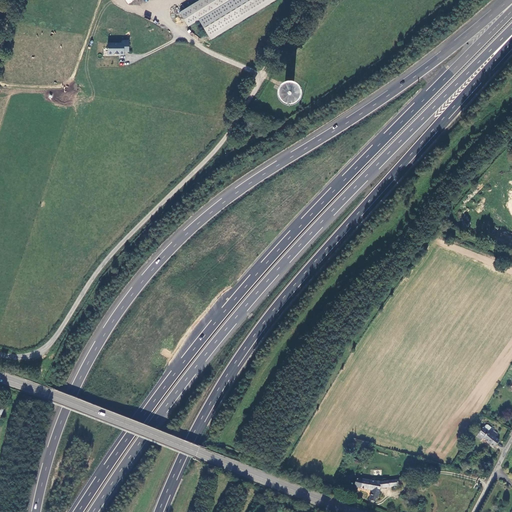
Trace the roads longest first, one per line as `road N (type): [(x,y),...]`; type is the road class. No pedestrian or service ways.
road 1 (motorway): [(511,3),(386,98),(232,197),(156,266),(80,379),(36,511)]
road 2 (motorway): [(511,7),(225,311),(79,511)]
road 3 (motorway): [(94,511),(172,398),(270,279),(511,30)]
road 4 (motorway): [(159,511),(192,435),(256,333),(511,44)]
road 5 (unclassified): [(262,76),(227,135),(110,255),(47,346),(28,356),(0,354)]
road 6 (primary): [(348,511),(0,377)]
road 7 (track): [(0,83),(67,83),(99,0)]
